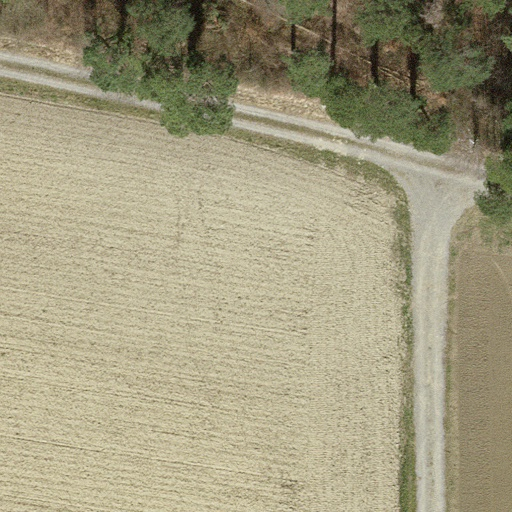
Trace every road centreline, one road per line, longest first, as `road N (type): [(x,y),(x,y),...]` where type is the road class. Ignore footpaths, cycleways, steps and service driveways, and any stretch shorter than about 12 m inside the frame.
road 1 (track): [(0,65),(511,177)]
road 2 (track): [(433,511),(430,164)]
